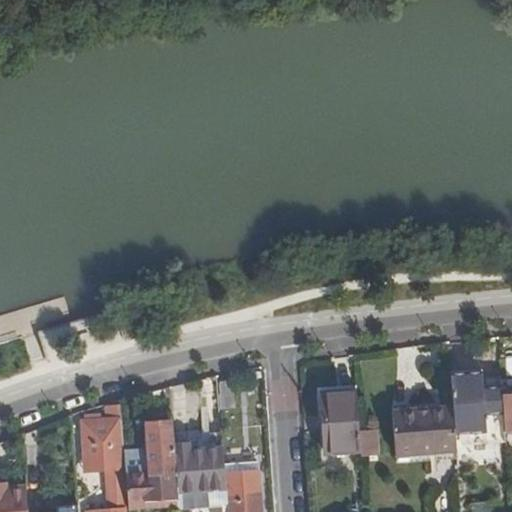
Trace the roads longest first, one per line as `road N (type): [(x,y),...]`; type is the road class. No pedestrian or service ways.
road 1 (residential): [(0,415),(133,369),(280,339)]
road 2 (residential): [(280,339),(511,310)]
road 3 (residential): [(280,339),(294,511)]
